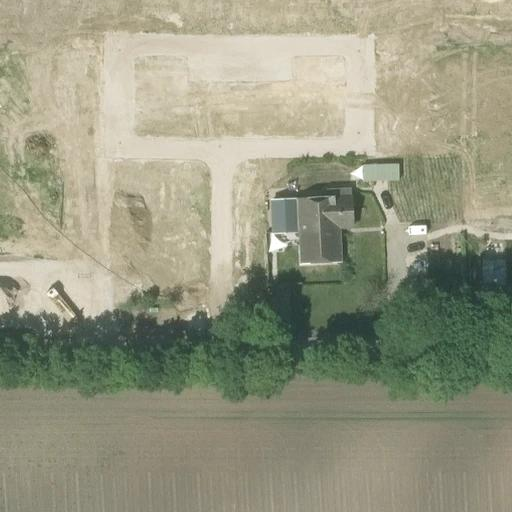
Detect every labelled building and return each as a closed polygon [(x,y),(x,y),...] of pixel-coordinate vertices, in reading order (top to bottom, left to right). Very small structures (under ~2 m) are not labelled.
[(56,45),(56,89),(81,89),(81,73),(98,73),(98,45),(56,45)] [(382,50),(382,78),(399,78),(399,95),(423,95),(435,95),(435,54),(423,54),(423,50),(382,50)] [(56,89),(56,134),(98,134),(98,106),(81,106),(81,89),(56,89)] [(382,112),(382,141),(423,141),(423,95),(399,95),(399,112),(382,112)] [(123,163),(123,203),(181,203),(181,163),(158,163),(158,171),(151,171),(151,163),(123,163)] [(350,198),(350,189),(326,191),(326,199),(272,202),(273,234),(300,233),(301,265),(342,263),(340,231),(353,230),(352,198),(350,198)] [(435,218),(435,241),(461,241),(461,218),(435,218)]
